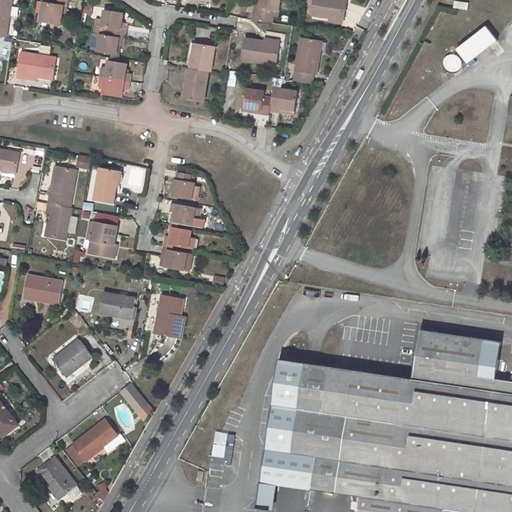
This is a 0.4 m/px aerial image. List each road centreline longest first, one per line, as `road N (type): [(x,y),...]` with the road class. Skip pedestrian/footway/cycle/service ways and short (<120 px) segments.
road 1 (secondary): [(131,511),(308,187)]
road 2 (secondary): [(308,187),(414,0)]
road 3 (residential): [(266,161),(301,137),(360,28)]
road 4 (residential): [(0,114),(55,105),(149,119)]
